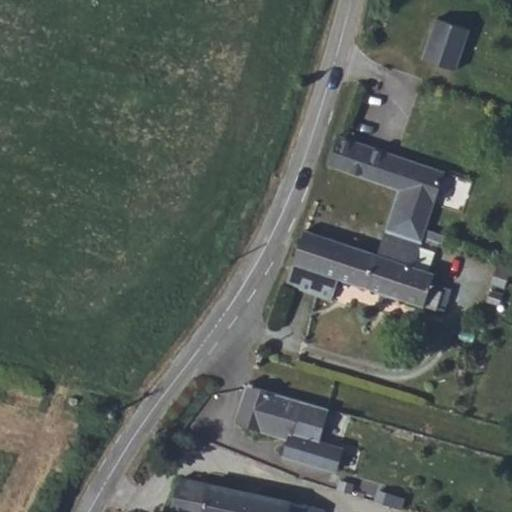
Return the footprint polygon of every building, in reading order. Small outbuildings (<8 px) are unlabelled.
[(434,15),(421,56),(454,66),(468,26),(434,15)] [(384,223),(381,231),(418,242),(425,222),(443,166),(338,133),(327,162),(396,184),(384,223)] [(418,242),(381,231),(376,250),(303,227),(285,282),(328,296),(335,276),(420,301),(421,297),(425,287),(432,267),(423,263),(430,246),(418,242)] [(425,287),(421,297),(440,303),(443,293),(425,287)] [(376,290),(372,301),(400,310),(404,299),(376,290)] [(249,383),(246,381),(236,420),(291,434),(287,450),(311,456),(325,403),(249,383)] [(165,511),(248,511),(254,492),(176,479),(165,511)] [(254,492),(248,511),(324,511),(326,506),(254,492)]
